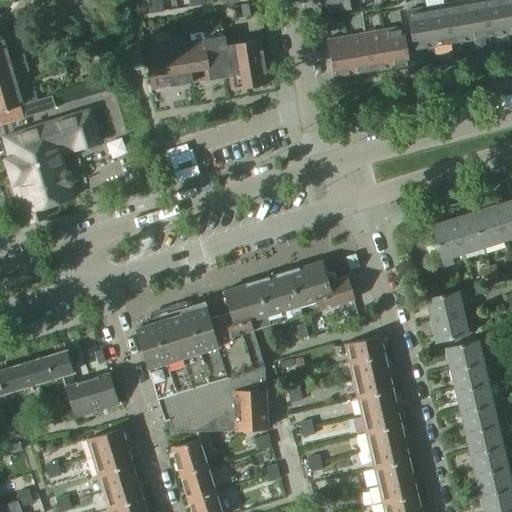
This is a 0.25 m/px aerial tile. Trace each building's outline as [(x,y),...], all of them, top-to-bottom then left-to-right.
[(67,0),(64,3),(70,8),(77,0),(67,0)] [(160,0),(157,0),(153,1),(155,13),(162,12),(160,0)] [(363,0),(324,0),(327,12),(364,6),(363,0)] [(481,0),(470,0),(462,2),(469,40),(488,36),(481,0)] [(500,0),(481,0),(488,36),(507,33),(500,0)] [(511,0),(500,0),(507,33),(511,32),(511,0)] [(146,2),(148,14),(155,13),(153,1),(146,2)] [(462,2),(443,5),(450,43),(469,40),(462,2)] [(248,4),(240,5),(242,17),(250,16),(248,4)] [(443,5),(424,8),(431,46),(450,43),(443,5)] [(424,8),(405,11),(412,49),(411,49),(411,50),(431,46),(424,8)] [(58,23),(63,28),(72,20),(66,14),(58,23)] [(72,20),(63,28),(68,33),(77,24),(72,20)] [(402,27),(383,30),(390,67),(409,64),(409,63),(408,63),(402,27)] [(383,30),(364,34),(370,70),(390,67),(383,30)] [(364,34),(345,37),(351,74),(370,70),(364,34)] [(230,75),(225,46),(223,36),(183,43),(190,82),(228,76),(230,75)] [(87,37),(72,43),(76,52),(91,46),(87,37)] [(345,37),(326,40),(332,76),(331,76),(332,77),(351,74),(345,37)] [(3,40),(0,42),(0,70),(26,63),(23,54),(8,59),(3,40)] [(267,84),(263,61),(259,40),(225,46),(230,75),(228,76),(231,90),(267,84)] [(101,48),(96,43),(87,51),(93,57),(101,48)] [(190,82),(183,43),(143,50),(150,89),(190,82)] [(26,63),(0,70),(0,90),(16,86),(13,76),(28,71),(26,63)] [(16,86),(0,90),(0,110),(19,105),(36,100),(34,91),(19,95),(16,86)] [(19,105),(0,110),(0,125),(23,119),(19,105)] [(4,159),(24,224),(45,217),(41,207),(73,197),(70,184),(73,180),(70,172),(65,171),(60,154),(99,142),(95,131),(97,131),(91,112),(89,113),(89,110),(3,137),(9,157),(4,159)] [(511,204),(511,201),(491,207),(501,239),(511,235),(511,204)] [(491,207),(470,214),(480,246),(501,239),(491,207)] [(470,214),(449,220),(459,252),(480,246),(470,214)] [(449,255),(459,252),(449,220),(430,226),(435,243),(434,243),(439,258),(440,258),(442,265),(452,263),(449,255)] [(362,271),(358,258),(347,262),(351,274),(362,271)] [(290,270),(286,272),(300,316),(353,299),(346,277),(337,280),(335,275),(334,273),(332,272),(329,272),(325,273),(321,263),(321,261),(310,264),(307,264),(305,265),(303,267),(297,268),(295,268),(292,269),(290,270)] [(498,275),(496,267),(490,268),(492,277),(498,275)] [(492,277),(490,268),(483,270),(485,278),(492,277)] [(262,279),(254,282),(268,326),(300,316),(286,272),(282,273),(279,273),(276,274),(274,275),(269,277),(266,277),(264,278),(262,279)] [(229,313),(209,319),(216,342),(252,331),(268,326),(254,282),(253,282),(250,282),(248,283),(246,285),(241,286),(238,286),(235,286),(233,288),(222,292),(229,313)] [(426,298),(431,319),(461,312),(456,291),(426,298)] [(502,295),(503,302),(511,300),(511,297),(511,293),(502,295)] [(511,300),(503,302),(505,310),(511,307),(511,300)] [(147,325),(134,329),(164,421),(167,420),(171,431),(171,433),(266,429),(264,370),(264,369),(252,331),(216,342),(209,319),(203,301),(188,306),(187,304),(184,303),(169,307),(167,310),(168,312),(145,319),(147,325)] [(461,312),(431,319),(436,341),(466,335),(461,312)] [(300,339),(307,336),(303,324),(296,326),(300,339)] [(344,344),(349,363),(384,355),(380,336),(344,344)] [(446,347),(451,369),(481,362),(476,341),(446,347)] [(105,362),(101,350),(94,352),(98,364),(105,362)] [(72,372),(66,351),(30,362),(37,382),(61,375),(70,372),(72,372)] [(384,355),(349,363),(353,381),(388,372),(384,355)] [(292,358),(280,361),(282,368),(294,366),(292,358)] [(30,362),(0,371),(0,386),(2,393),(37,382),(30,362)] [(481,362),(451,369),(456,390),(486,383),(481,362)] [(96,410),(87,380),(74,384),(70,372),(61,375),(74,417),(96,410)] [(388,372),(353,381),(357,398),(392,390),(388,372)] [(118,404),(108,373),(87,380),(96,410),(118,404)] [(486,383),(456,390),(461,411),(491,404),(486,383)] [(300,393),(298,386),(286,389),(287,389),(280,390),(281,397),(288,395),(288,396),(300,393)] [(392,390),(357,398),(361,416),(397,408),(392,390)] [(300,393),(288,396),(290,403),(302,400),(300,393)] [(57,407),(59,413),(68,411),(66,404),(57,407)] [(491,404),(461,411),(466,432),(496,425),(491,404)] [(397,408),(361,416),(365,434),(401,425),(397,408)] [(17,415),(10,418),(13,430),(21,427),(17,415)] [(3,420),(7,432),(13,430),(10,418),(3,420)] [(298,423),(300,431),(312,428),(310,420),(298,423)] [(401,425),(365,434),(369,451),(405,443),(401,425)] [(496,425),(466,432),(471,453),(500,446),(496,425)] [(86,439),(92,458),(126,447),(121,428),(86,439)] [(312,428),(300,431),(302,437),(314,434),(312,428)] [(256,450),(271,446),(267,434),(253,438),(256,450)] [(171,448),(180,474),(207,466),(199,439),(171,448)] [(405,443),(369,451),(373,468),(409,460),(405,443)] [(3,455),(15,451),(12,444),(1,448),(3,455)] [(500,446),(471,453),(476,474),(505,467),(500,446)] [(126,447),(92,458),(97,475),(132,464),(126,447)] [(307,458),(308,465),(320,462),(319,455),(307,458)] [(409,460),(373,468),(378,486),(413,478),(409,460)] [(45,464),(47,472),(59,468),(56,461),(45,464)] [(320,462),(308,465),(310,472),(322,469),(320,462)] [(132,464),(97,475),(103,493),(137,482),(132,464)] [(264,468),(266,475),(278,471),(276,464),(264,468)] [(511,488),(511,465),(505,467),(476,474),(481,495),(510,489),(511,488)] [(207,466),(180,474),(188,499),(215,491),(207,466)] [(59,468),(47,472),(49,478),(61,475),(59,468)] [(278,471),(266,475),(268,482),(280,478),(278,471)] [(413,478),(378,486),(382,503),(417,494),(413,478)] [(137,482),(103,493),(108,510),(143,500),(137,482)] [(16,493),(18,499),(30,495),(28,489),(16,493)] [(332,497),(330,489),(318,492),(310,494),(312,501),(332,497)] [(511,496),(510,489),(481,495),(484,511),(503,511),(511,510),(511,496)] [(221,511),(215,491),(188,499),(191,511),(221,511)] [(417,494),(382,503),(383,511),(421,511),(417,494)] [(30,495),(18,499),(21,507),(32,503),(30,495)] [(55,499),(58,507),(69,503),(67,495),(55,499)] [(334,503),(332,497),(312,501),(314,508),(334,503)] [(146,511),(143,500),(108,510),(108,511),(146,511)] [(69,503),(58,507),(59,511),(61,511),(71,509),(69,503)]
